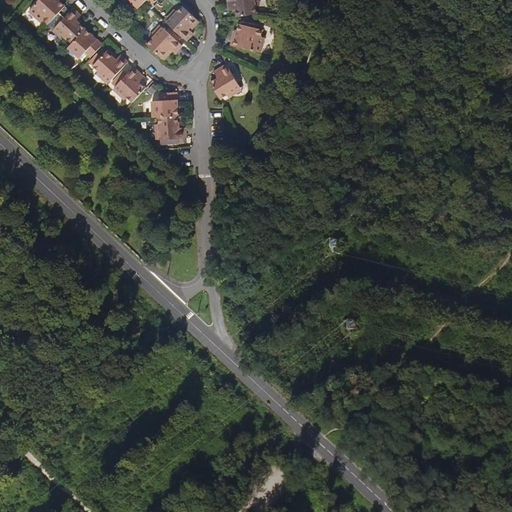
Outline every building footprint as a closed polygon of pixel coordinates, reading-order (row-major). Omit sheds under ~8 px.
[(49,25),(65,7),(58,0),(40,0),(29,12),(41,23),(43,20),(49,25)] [(151,8),(157,0),(131,0),(140,9),(146,3),(151,8)] [(260,16),(257,0),(230,0),(232,12),(239,11),(240,19),(260,16)] [(189,30),(197,21),(183,7),(167,24),(187,42),(194,34),(189,30)] [(71,45),(85,30),(76,22),(81,17),(73,10),(55,30),(71,45)] [(263,54),(267,39),(263,38),(265,31),(242,24),(238,36),(237,35),(233,46),(263,54)] [(182,47),(163,29),(147,46),(162,59),(171,51),(175,55),(182,47)] [(91,59),(102,47),(85,30),(71,45),(68,49),(80,60),(86,54),(91,59)] [(110,84),(128,64),(120,57),(116,62),(107,53),(93,68),(110,84)] [(243,90),(229,68),(216,76),(219,80),(212,84),(223,102),(243,90)] [(146,89),(140,84),(144,80),(133,70),(115,89),(131,105),(146,89)] [(177,117),(176,94),(159,95),(160,103),(151,103),(152,118),(157,118),(177,117)] [(185,141),(184,129),(178,130),(177,117),(157,118),(158,142),(185,141)]
